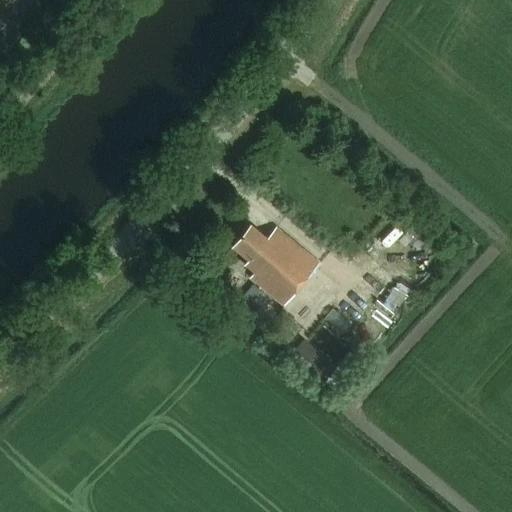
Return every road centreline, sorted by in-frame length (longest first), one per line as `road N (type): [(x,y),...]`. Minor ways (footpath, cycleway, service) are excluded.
road 1 (unclassified): [(0,355),(187,168),(319,0)]
road 2 (track): [(111,0),(0,132)]
